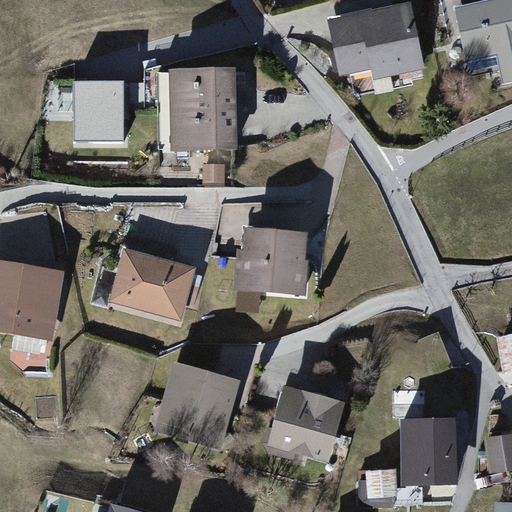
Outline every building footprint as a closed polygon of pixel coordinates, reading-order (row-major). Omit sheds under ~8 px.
[(511,0),(454,0),(469,60),(500,53),(508,88),(511,86),(511,0)] [(414,5),(333,20),(343,74),(377,68),(379,78),(426,69),(414,5)] [(236,70),(170,70),(170,146),(237,146),(236,70)] [(69,76),(71,153),(132,151),(130,74),(69,76)] [(308,232),(244,228),(241,289),(304,292),(308,232)] [(196,265),(127,246),(112,299),(182,317),(196,265)] [(64,272),(0,263),(0,331),(54,340),(64,272)] [(240,289),(238,313),(261,314),(263,291),(240,289)] [(511,334),(500,337),(506,371),(511,369),(511,334)] [(241,381),(177,363),(157,431),(222,449),(241,381)] [(349,403),(289,385),(271,445),(332,463),(349,403)] [(453,416),(400,421),(405,484),(458,480),(453,416)] [(511,432),(488,435),(492,471),(511,468),(511,432)] [(399,509),(399,466),(368,466),(368,509),(399,509)] [(166,511),(110,498),(106,511),(166,511)]
